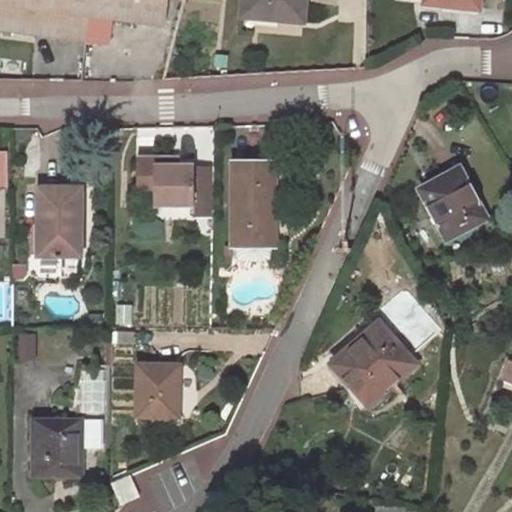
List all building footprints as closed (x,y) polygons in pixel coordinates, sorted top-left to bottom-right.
[(0,0),(0,29),(85,40),(89,17),(163,25),(166,0),(0,0)] [(242,0),(240,15),(301,20),(303,0),(242,0)] [(424,0),(425,2),(479,9),(480,0),(424,0)] [(215,54),(214,65),(226,67),(228,56),(215,54)] [(0,91),(23,91),(22,79),(0,79),(0,91)] [(138,157),(138,192),(153,192),(154,204),(192,205),(192,164),(175,164),(174,156),(138,157)] [(272,245),(273,205),(275,205),(275,162),(232,161),(231,244),(240,244),(239,256),(243,259),(267,259),(271,256),(271,245),(272,245)] [(447,240),(454,236),(479,222),(487,217),(460,166),(419,188),(447,240)] [(50,219),(50,252),(79,252),(79,187),(40,187),(39,219),(50,219)] [(485,232),(479,222),(454,236),(459,245),(485,232)] [(497,222),(492,234),(500,236),(504,226),(497,222)] [(339,368),(355,387),(369,405),(416,363),(372,312),(346,337),(357,351),(339,368)] [(114,327),(106,327),(104,367),(113,367),(114,327)] [(503,378),(508,380),(511,381),(511,361),(510,361),(503,378)] [(136,362),(136,415),(178,416),(179,363),(136,362)] [(511,381),(508,380),(501,397),(511,401),(511,381)] [(33,418),(32,475),(82,475),(83,447),(101,446),(101,419),(33,418)] [(130,476),(113,483),(121,502),(138,495),(130,476)]
